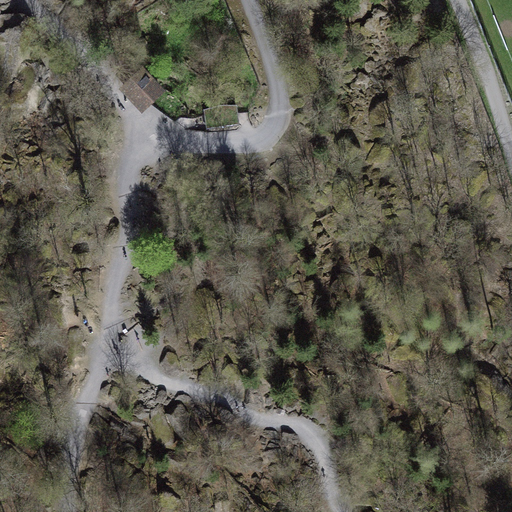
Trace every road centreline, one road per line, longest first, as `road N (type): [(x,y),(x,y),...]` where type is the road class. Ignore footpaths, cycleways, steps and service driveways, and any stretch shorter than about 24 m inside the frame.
road 1 (track): [(147,136),(95,344),(67,511)]
road 2 (track): [(147,136),(212,146),(251,143),(272,129),(276,89),(250,0)]
road 3 (track): [(20,0),(147,136)]
